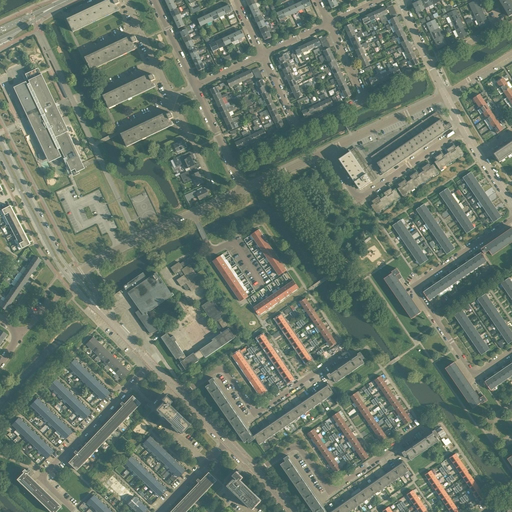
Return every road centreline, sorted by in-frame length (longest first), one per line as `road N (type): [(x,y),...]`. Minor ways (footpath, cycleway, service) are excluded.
road 1 (residential): [(511,219),(415,288),(471,374),(511,350)]
road 2 (residential): [(179,393),(220,367),(254,416),(346,350)]
road 3 (residential): [(257,473),(296,448),(329,493),(422,430)]
road 4 (residential): [(75,511),(42,475),(151,364)]
road 5 (residential): [(325,151),(361,196),(462,127)]
road 6 (residential): [(296,126),(361,97),(326,23)]
road 7 (tertiary): [(73,274),(0,141)]
road 8 (tertiary): [(0,154),(67,278)]
road 9 (residential): [(73,274),(193,212)]
road 10 (residential): [(325,151),(445,94)]
